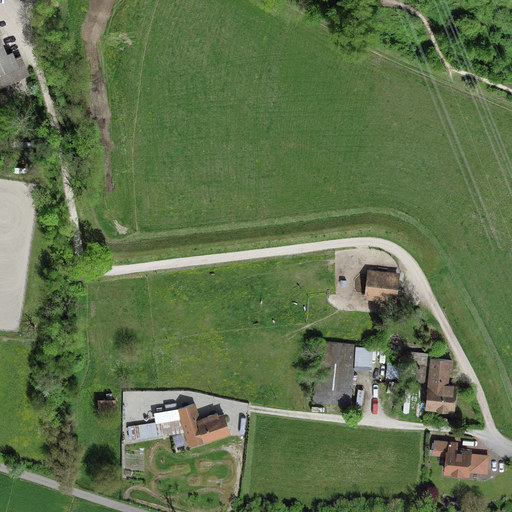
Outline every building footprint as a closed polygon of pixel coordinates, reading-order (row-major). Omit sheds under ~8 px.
[(0,45),(0,84),(0,85),(26,74),(18,58),(7,62),(0,45)] [(400,273),(368,270),(365,295),(398,298),(400,273)] [(355,345),(317,342),(312,402),(351,405),(355,345)] [(373,348),(356,347),(355,370),(372,371),(373,348)] [(430,359),(431,354),(407,351),(404,381),(427,384),(430,359)] [(453,361),(430,359),(427,384),(427,391),(425,411),(455,414),(458,387),(449,386),(450,371),(452,371),(453,361)] [(116,400),(98,400),(98,415),(116,415),(116,400)] [(195,404),(178,409),(185,432),(191,448),(231,435),(224,415),(219,416),(218,413),(200,419),(195,404)] [(129,442),(185,432),(178,409),(154,413),(156,423),(127,427),(129,442)] [(458,443),(434,440),(433,456),(446,457),(444,476),(469,478),(470,473),(472,454),(472,452),(458,450),(458,443)] [(489,455),(472,454),(470,473),(487,475),(489,455)]
